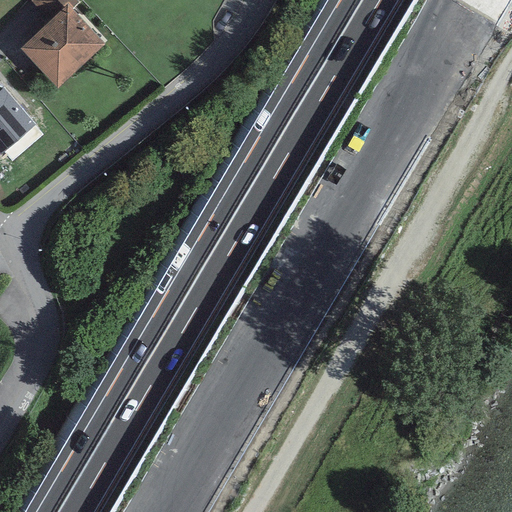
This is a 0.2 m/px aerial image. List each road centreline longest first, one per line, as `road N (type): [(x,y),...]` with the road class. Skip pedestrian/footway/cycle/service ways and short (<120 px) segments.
road 1 (motorway): [(158,511),(462,0)]
road 2 (motorway): [(365,0),(62,511)]
road 3 (track): [(511,62),(253,511)]
road 4 (unclassified): [(10,234),(211,69),(264,0)]
road 5 (unclassified): [(0,449),(38,384),(50,343),(45,303),(10,234)]
